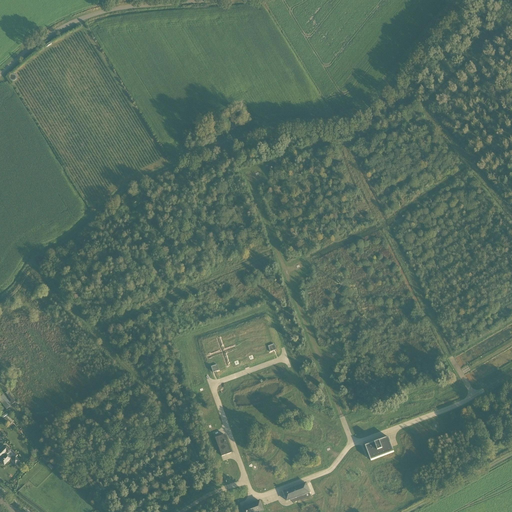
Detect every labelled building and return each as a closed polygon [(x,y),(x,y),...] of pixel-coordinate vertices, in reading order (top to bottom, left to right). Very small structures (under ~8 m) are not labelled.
[(274,344),(268,346),(270,352),(276,350),(274,344)] [(38,374),(34,367),(29,370),(31,373),(32,372),(35,375),(36,375),(38,374)] [(1,397),(0,397),(0,401),(6,410),(9,407),(1,397)] [(215,438),(221,456),(231,453),(224,435),(215,438)] [(388,438),(365,446),(371,461),(394,452),(388,438)] [(15,466),(19,462),(19,461),(15,457),(12,460),(7,454),(10,451),(5,447),(0,451),(0,461),(4,466),(9,460),(15,466)] [(309,493),(308,489),(306,483),(283,492),(286,501),(309,493)] [(259,501),(242,507),(244,511),(260,511),(263,511),(259,501)]
